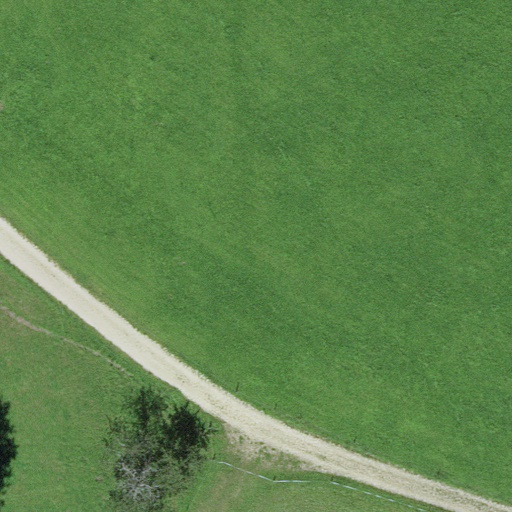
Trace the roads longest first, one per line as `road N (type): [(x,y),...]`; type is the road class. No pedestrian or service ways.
road 1 (track): [(272,422),(106,334),(0,239)]
road 2 (track): [(272,422),(401,478),(511,511)]
